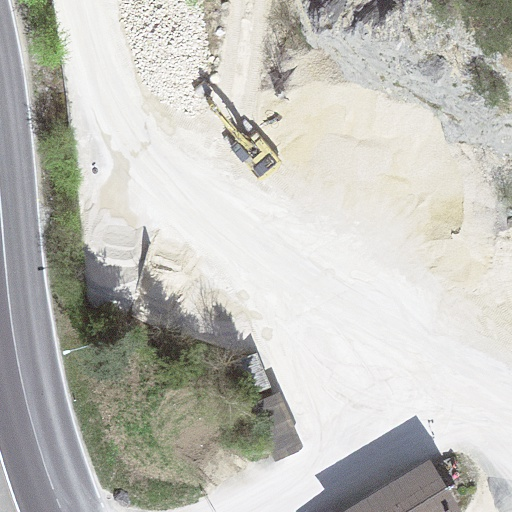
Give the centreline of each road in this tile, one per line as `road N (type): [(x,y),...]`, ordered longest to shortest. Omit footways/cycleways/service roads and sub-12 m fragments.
road 1 (track): [(84,0),(122,126),(311,282),(378,399),(314,481),(261,511)]
road 2 (primary): [(58,511),(15,347),(0,220)]
road 3 (track): [(511,425),(378,399)]
